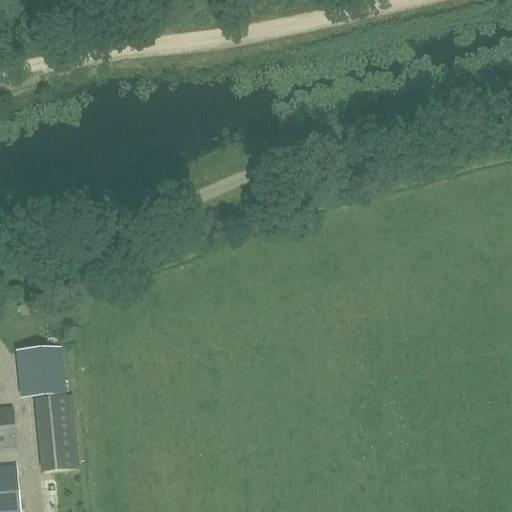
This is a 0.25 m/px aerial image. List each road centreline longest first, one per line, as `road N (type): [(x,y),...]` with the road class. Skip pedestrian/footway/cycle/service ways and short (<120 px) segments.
road 1 (unclassified): [(0,239),(119,231),(238,182),(511,114)]
road 2 (track): [(385,0),(223,39),(133,45),(0,73)]
